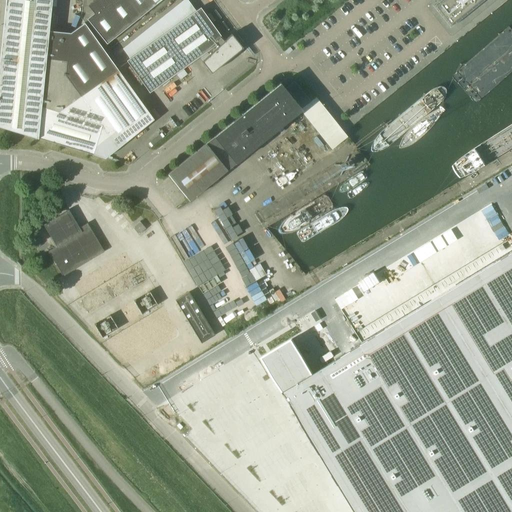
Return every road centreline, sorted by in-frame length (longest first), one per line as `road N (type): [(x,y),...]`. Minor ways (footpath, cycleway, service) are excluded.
road 1 (unclassified): [(0,163),(101,184),(139,178),(262,80),(265,48),(242,16)]
road 2 (unclassified): [(245,511),(18,276),(0,272)]
road 3 (tertiary): [(101,511),(0,376)]
